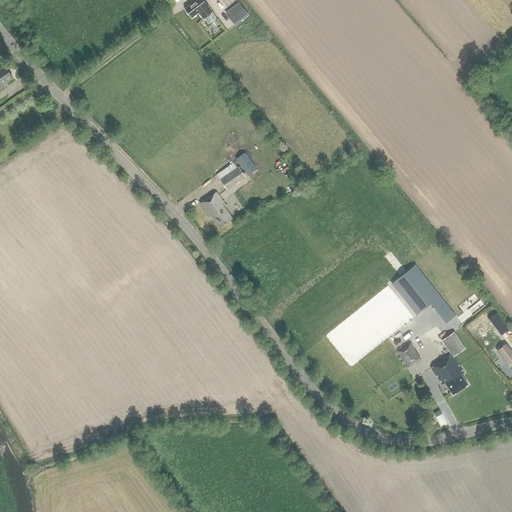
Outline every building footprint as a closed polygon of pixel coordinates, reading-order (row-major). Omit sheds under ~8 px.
[(192,17),(198,12),(203,19),(212,12),(207,5),(204,2),(206,0),(196,0),(185,9),(192,17)] [(233,9),(226,14),(235,25),(248,15),(241,6),(235,11),(233,9)] [(0,89),(5,86),(4,84),(13,78),(5,66),(0,69),(0,89)] [(248,175),(256,169),(245,153),(237,159),(248,175)] [(234,163),(216,175),(227,190),(246,177),(245,176),(239,168),(238,167),(237,168),(234,163)] [(218,228),(232,219),(224,206),(225,205),(217,192),(199,204),(208,217),(211,216),(218,228)] [(454,314),(415,264),(391,282),(416,315),(431,304),(444,322),(454,314)] [(509,330),(496,314),(489,320),(502,336),(509,330)] [(442,341),(451,355),(452,355),(453,357),(465,348),(454,332),(442,341)] [(397,352),(408,368),(421,359),(410,343),(397,352)] [(511,352),(506,344),(497,351),(511,370),(511,352)] [(453,395),(468,384),(461,375),(464,373),(453,357),(452,355),(451,355),(431,369),(443,385),(445,384),(453,395)]
